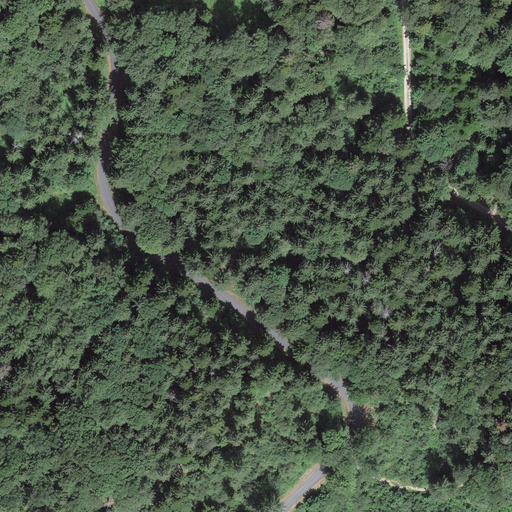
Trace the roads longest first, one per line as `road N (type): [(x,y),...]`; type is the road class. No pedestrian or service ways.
road 1 (unclassified): [(88,0),(116,65),(104,170),(121,223),(257,320),(355,406),(350,440),(280,511)]
road 2 (track): [(400,0),(419,159),(430,175),(511,229)]
